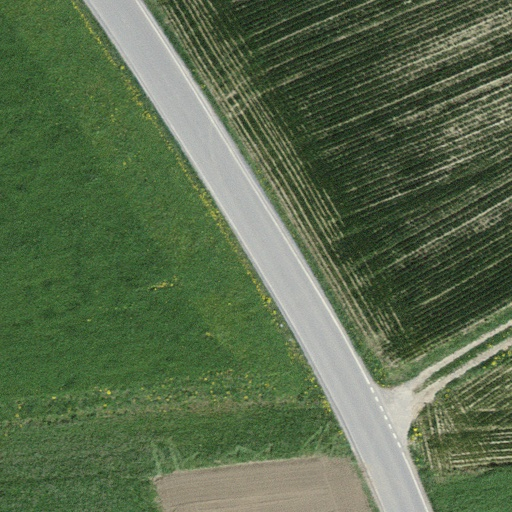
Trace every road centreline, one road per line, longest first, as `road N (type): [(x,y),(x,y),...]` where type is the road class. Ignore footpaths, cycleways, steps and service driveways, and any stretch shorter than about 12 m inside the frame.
road 1 (unclassified): [(406,511),(366,419),(260,228),(110,0)]
road 2 (track): [(511,334),(366,419)]
